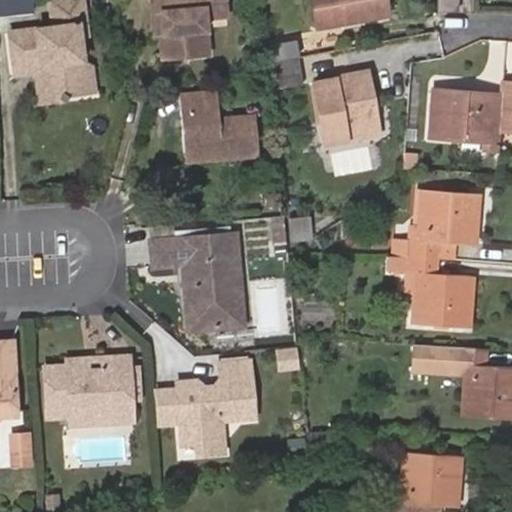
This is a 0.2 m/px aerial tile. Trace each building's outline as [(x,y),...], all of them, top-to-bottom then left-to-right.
[(85,88),(82,65),(79,37),(86,35),(81,0),(48,0),(50,25),(8,30),(11,69),(23,68),(29,60),(37,60),(41,93),(48,101),(59,100),(63,96),(68,90),(85,88)] [(223,0),(150,0),(152,20),(161,19),(162,35),(159,35),(161,59),(208,54),(205,18),(225,17),(223,0)] [(386,14),(383,0),(311,0),(316,27),(386,14)] [(457,9),(457,0),(435,0),(435,9),(457,9)] [(296,54),(294,42),(270,45),(272,58),(296,54)] [(297,56),(272,61),(275,88),(302,84),(297,56)] [(23,68),(11,69),(11,76),(32,74),(33,94),(41,93),(37,60),(29,60),(23,68)] [(90,71),(82,65),(85,88),(68,90),(63,96),(92,92),(90,71)] [(378,133),(367,71),(313,81),(325,143),(378,133)] [(502,95),(500,130),(511,130),(511,82),(503,82),(502,95)] [(498,151),(500,130),(502,95),(433,89),(429,135),(481,140),(481,150),(498,151)] [(221,152),(222,161),(260,157),(256,118),(218,121),(216,94),(178,97),(183,156),(221,152)] [(184,164),(222,161),(221,152),(183,156),(184,164)] [(404,153),(403,168),(414,168),(415,153),(404,153)] [(466,244),(470,194),(420,190),(418,224),(417,240),(405,239),(392,239),(390,255),(436,259),(438,241),(456,243),(466,244)] [(280,194),(267,194),(267,208),(280,208),(280,194)] [(478,194),(470,194),(466,244),(474,244),(478,194)] [(284,241),(282,221),(270,223),(273,242),(284,241)] [(354,223),(343,222),(341,237),(352,239),(354,223)] [(417,240),(418,224),(406,223),(405,239),(417,240)] [(207,236),(209,258),(236,256),(235,234),(207,236)] [(242,326),(240,301),(236,256),(209,258),(207,236),(150,239),(151,266),(180,264),(180,260),(186,260),(187,284),(181,285),(183,311),(185,326),(189,330),(190,330),(242,326)] [(454,260),(456,243),(438,241),(436,259),(454,260)] [(435,274),(436,259),(390,255),(385,255),(383,269),(404,270),(415,271),(413,294),(411,323),(459,326),(464,276),(435,274)] [(415,271),(404,270),(402,292),(413,294),(415,271)] [(472,277),(464,276),(459,326),(467,327),(472,277)] [(304,299),(304,287),(295,288),(295,300),(304,299)] [(0,417),(15,417),(10,340),(0,341),(0,417)] [(510,418),(511,391),(511,367),(486,365),(487,349),(456,347),(455,363),(464,363),(463,384),(461,415),(510,418)] [(296,366),(295,350),(277,352),(279,368),(296,366)] [(102,358),(98,363),(98,371),(82,372),(74,365),(43,367),(45,419),(60,418),(63,411),(68,411),(68,417),(69,422),(105,420),(112,410),(131,409),(127,356),(102,358)] [(219,363),(219,377),(250,376),(249,360),(219,363)] [(98,371),(98,363),(74,365),(82,372),(98,371)] [(464,363),(455,363),(453,383),(463,384),(464,363)] [(253,416),(250,376),(219,377),(214,383),(215,392),(201,393),(200,385),(193,379),(174,381),(174,387),(153,388),(155,422),(176,421),(178,443),(193,442),(194,454),(213,453),(212,436),(219,427),(219,420),(253,416)] [(215,392),(214,383),(200,385),(201,393),(215,392)] [(132,423),(131,409),(112,410),(105,420),(69,422),(69,429),(132,423)] [(222,452),(219,427),(212,436),(213,453),(222,452)] [(7,438),(9,457),(26,456),(26,437),(7,438)] [(450,506),(454,455),(403,452),(399,503),(389,502),(388,511),(437,511),(438,505),(450,506)] [(460,456),(454,455),(450,506),(457,506),(460,456)] [(26,456),(9,457),(10,468),(27,468),(26,456)] [(58,497),(45,497),(45,511),(54,511),(59,511),(58,497)]
